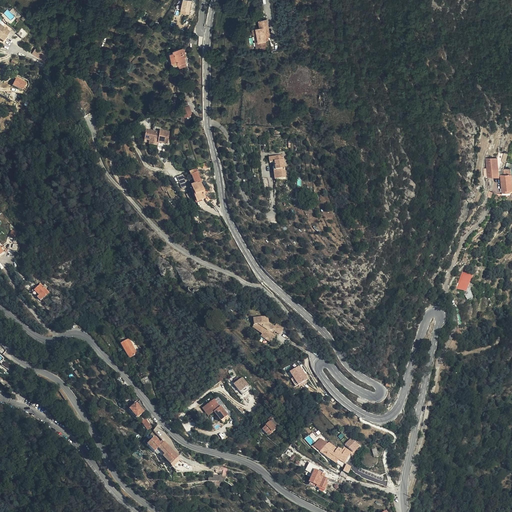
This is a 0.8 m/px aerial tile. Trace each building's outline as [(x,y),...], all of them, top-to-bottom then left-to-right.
[(186,0),(182,0),(179,14),(189,16),(192,1),(186,0)] [(268,45),(267,40),(266,36),(268,35),(270,34),(265,19),(257,21),(259,28),(252,30),(254,36),(257,35),(261,47),(268,45)] [(0,39),(3,42),(10,33),(0,25),(0,39)] [(32,54),(43,61),(46,55),(35,48),(32,54)] [(184,48),(176,50),(171,51),(174,65),(180,64),(180,67),(187,65),(185,57),(186,56),(184,48)] [(16,76),(12,85),(23,90),(27,82),(16,76)] [(189,105),(183,107),(186,115),(192,114),(189,105)] [(151,143),(151,146),(156,147),(156,144),(166,145),(168,133),(157,132),(157,133),(143,132),(142,142),(151,143)] [(507,153),(502,152),(500,162),(498,162),(498,158),(490,159),(486,164),(487,177),(499,176),(499,175),(499,172),(502,172),(502,169),(504,168),(507,153)] [(282,156),(268,158),(268,163),(271,162),(274,179),(284,178),(282,156)] [(506,170),(504,170),(504,174),(500,174),(503,192),(510,191),(510,189),(511,188),(511,180),(510,169),(506,170)] [(197,173),(191,175),(195,184),(191,186),(195,196),(193,197),(196,203),(205,199),(203,195),(202,193),(203,192),(200,184),(201,183),(197,173)] [(177,177),(182,189),(187,187),(182,175),(177,177)] [(8,249),(18,252),(20,245),(16,244),(17,241),(14,240),(14,243),(10,242),(9,245),(8,249)] [(468,283),(473,275),(465,271),(462,278),(458,287),(466,290),(468,283)] [(41,284),(32,292),(40,301),(49,293),(41,284)] [(189,286),(187,289),(187,291),(192,294),(194,292),(197,294),(198,292),(200,288),(195,288),(194,289),(189,286)] [(467,299),(473,297),(471,291),(464,294),(467,299)] [(279,335),(283,328),(276,323),(274,327),(268,323),(267,317),(253,319),(254,324),(252,327),(262,334),(260,336),(265,339),(273,339),(275,336),(273,334),(275,332),(279,335)] [(117,339),(121,344),(128,340),(130,339),(127,334),(122,337),(123,338),(121,340),(120,337),(117,339)] [(128,340),(136,355),(137,354),(133,346),(136,344),(138,343),(134,337),(130,339),(128,340)] [(129,359),(136,355),(128,340),(121,344),(129,359)] [(308,381),(300,367),(291,373),(294,379),(291,381),(295,389),(308,381)] [(145,388),(149,386),(148,382),(146,377),(145,378),(143,380),(140,381),(145,388)] [(236,387),(240,392),(242,395),(250,389),(242,378),(234,384),(236,387)] [(214,400),(205,406),(211,414),(214,412),(221,421),(228,416),(221,406),(220,407),(214,400)] [(144,407),(142,404),(141,405),(138,402),(135,404),(143,413),(145,410),(143,408),(144,407)] [(143,413),(135,404),(129,410),(136,419),(143,413)] [(211,414),(205,406),(202,409),(208,416),(211,414)] [(230,418),(228,416),(221,421),(223,424),(230,418)] [(269,420),(265,424),(266,426),(262,430),(267,434),(270,430),(272,432),(276,428),(270,422),(270,421),(272,419),(273,418),(271,417),(268,419),(269,420)] [(151,428),(145,419),(142,421),(141,422),(148,431),(151,428)] [(279,426),(272,419),(270,421),(270,422),(276,428),(279,426)] [(161,452),(167,445),(163,442),(161,445),(154,438),(147,445),(154,452),(157,448),(161,452)] [(314,447),(315,448),(318,445),(320,446),(323,442),(321,440),(314,447)] [(330,455),(339,461),(340,459),(346,462),(352,452),(344,448),(343,450),(338,448),(337,449),(335,448),(334,450),(327,444),(323,442),(320,446),(318,445),(315,448),(320,452),(319,453),(321,455),(322,454),(323,452),(329,456),(330,455)] [(164,455),(162,457),(170,465),(178,457),(172,450),(170,452),(169,450),(170,449),(167,445),(161,452),(164,455)] [(378,457),(376,449),(372,450),(372,451),(369,450),(366,451),(364,452),(362,454),(360,457),(360,459),(360,462),(361,464),(363,466),(365,468),(368,468),(371,469),(373,468),(376,466),(378,463),(378,461),(378,459),(378,457)] [(327,458),(337,464),(339,461),(330,455),(329,456),(323,452),(322,454),(327,458)] [(170,465),(172,468),(181,459),(178,457),(170,465)] [(311,479),(308,486),(316,489),(317,486),(318,487),(318,489),(319,490),(324,492),(327,483),(327,479),(334,482),(336,477),(334,476),(309,463),(308,465),(307,468),(308,469),(307,472),(309,473),(308,475),(309,476),(310,474),(313,475),(311,479)] [(346,463),(343,470),(348,473),(351,466),(346,463)]
